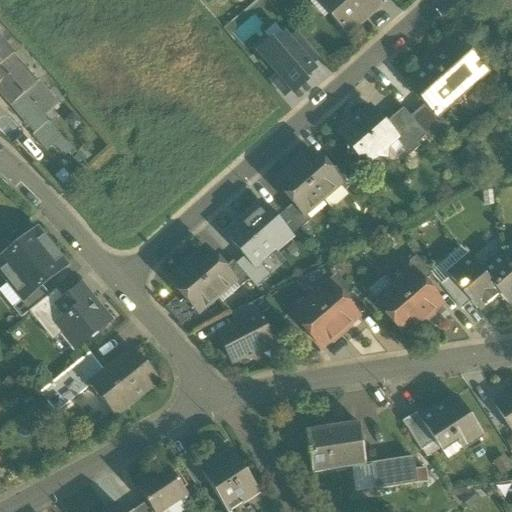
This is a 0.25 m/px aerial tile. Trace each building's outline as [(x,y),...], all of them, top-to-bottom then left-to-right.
[(323,19),(329,14),(333,10),(324,0),(311,0),(309,3),(323,19)] [(329,14),(347,35),(379,6),(373,0),(324,0),(333,10),(329,14)] [(264,35),(270,42),(272,45),(283,36),(274,25),(264,35)] [(296,32),(287,40),(310,67),(319,60),(296,32)] [(425,104),(437,117),(438,116),(470,88),(465,83),(482,68),(452,35),(424,60),(429,66),(408,85),(425,104)] [(290,90),(293,93),(305,83),(302,80),(313,71),(310,67),(287,40),(283,36),(272,45),(270,42),(258,52),(278,76),(290,90)] [(0,66),(9,58),(14,55),(0,39),(0,66)] [(0,66),(0,68),(7,76),(17,68),(9,58),(0,66)] [(19,66),(17,68),(7,76),(14,84),(24,95),(35,85),(36,84),(19,66)] [(7,76),(0,68),(0,93),(1,95),(14,84),(7,76)] [(465,83),(470,88),(486,74),(482,68),(465,83)] [(290,90),(278,76),(271,81),(284,95),(290,90)] [(36,84),(35,85),(48,99),(36,109),(44,118),(59,104),(39,82),(36,84)] [(1,95),(11,106),(24,95),(14,84),(1,95)] [(35,85),(24,95),(33,106),(36,109),(48,99),(35,85)] [(11,106),(20,116),(33,106),(24,95),(11,106)] [(511,95),(493,112),(503,123),(511,114),(511,112),(511,95)] [(425,104),(409,119),(425,137),(428,140),(445,125),(438,116),(437,117),(425,104)] [(36,109),(33,106),(20,116),(49,150),(53,146),(62,138),(44,118),(36,109)] [(357,156),(365,165),(374,158),(386,158),(386,149),(386,147),(395,140),(395,139),(384,126),(369,109),(339,135),(347,145),(346,156),(357,156)] [(416,145),(425,137),(409,119),(402,110),(384,126),(395,139),(395,140),(405,152),(409,156),(419,148),(416,145)] [(73,150),(62,138),(53,146),(64,158),(73,150)] [(405,152),(395,140),(386,147),(386,149),(396,160),(405,152)] [(310,151),(292,167),(321,201),(338,186),(339,186),(329,173),(310,151)] [(338,186),(343,192),(353,184),(338,166),(329,173),(339,186),(338,186)] [(304,216),(321,201),(292,167),(274,183),(293,204),(304,216)] [(347,197),(343,192),(338,186),(321,201),(330,211),(347,197)] [(245,259),(254,268),(255,268),(275,250),(290,237),(275,220),(261,204),(225,236),(245,259)] [(299,229),(300,230),(310,222),(304,216),(293,204),(284,212),(299,229)] [(290,237),(299,229),(284,212),(275,220),(290,237)] [(0,271),(9,283),(51,249),(36,231),(12,250),(0,259),(0,271)] [(0,243),(0,259),(12,250),(4,240),(0,243)] [(449,277),(469,259),(459,247),(429,273),(431,275),(440,285),(449,277)] [(65,267),(51,249),(9,283),(13,288),(23,300),(23,301),(41,286),(65,267)] [(204,249),(186,264),(216,298),(233,283),(234,282),(223,270),(204,249)] [(255,268),(266,280),(286,263),(275,250),(255,268)] [(412,271),(422,283),(431,275),(429,273),(416,257),(406,265),(411,271),(412,271)] [(245,259),(236,267),(248,281),(256,289),(266,280),(255,268),(254,268),(245,259)] [(484,308),(500,295),(481,273),(469,259),(449,277),(466,298),(476,309),(484,308)] [(497,260),(481,273),(500,295),(508,304),(511,303),(511,268),(509,265),(504,259),(497,260)] [(238,289),(248,281),(236,267),(232,262),(223,270),(234,282),(233,283),(238,289)] [(198,314),(216,298),(186,264),(168,280),(198,314)] [(411,271),(394,286),(423,321),(441,305),(422,283),(412,271),(411,271)] [(328,284),(342,300),(351,292),(336,274),(326,283),(327,284),(328,284)] [(367,290),(371,295),(376,301),(394,286),(384,275),(367,290)] [(440,285),(457,305),(466,298),(449,277),(440,285)] [(221,304),(238,289),(233,283),(216,298),(221,304)] [(327,284),(310,299),(339,334),(357,318),(342,300),(328,284),(327,284)] [(12,309),(20,319),(29,313),(49,296),(41,286),(23,301),(23,300),(14,307),(12,309)] [(404,336),(423,321),(394,286),(376,301),(375,302),(386,314),(404,336)] [(4,295),(14,307),(23,300),(13,288),(4,295)] [(64,318),(64,319),(87,300),(78,288),(63,300),(54,306),(64,318)] [(36,322),(54,306),(63,300),(56,291),(49,296),(29,313),(36,322)] [(361,304),(377,322),(386,314),(375,302),(376,301),(371,295),(361,304)] [(165,308),(181,325),(191,317),(175,299),(165,308)] [(321,349),(339,334),(310,299),(293,314),(292,315),(306,331),(321,349)] [(71,346),(79,347),(89,339),(92,339),(98,335),(98,331),(110,322),(99,308),(94,308),(87,300),(64,319),(64,318),(54,326),(61,334),(71,346)] [(230,315),(236,326),(257,315),(252,304),(231,315),(230,315)] [(64,318),(54,306),(36,322),(51,342),(61,334),(54,326),(64,318)] [(281,321),(297,339),(306,331),(292,315),(293,314),(291,312),(281,321)] [(220,340),(232,364),(244,358),(249,359),(255,356),(257,351),(255,347),(270,339),(257,315),(236,326),(233,327),(231,334),(220,340)] [(218,335),(220,340),(231,334),(233,327),(218,335)] [(255,347),(257,351),(272,343),(270,339),(255,347)] [(89,387),(114,416),(158,381),(132,350),(104,372),(88,385),(89,387)] [(39,394),(55,414),(89,387),(88,385),(104,372),(89,354),(39,394)] [(511,394),(494,406),(511,432),(511,394)] [(457,443),(462,450),(482,437),(455,397),(420,420),(419,420),(434,442),(438,448),(452,439),(452,440),(455,438),(457,443)] [(402,422),(421,451),(434,442),(419,420),(420,420),(415,413),(402,422)] [(304,432),(311,475),(345,470),(364,467),(358,424),(304,432)] [(496,429),(508,448),(511,445),(511,435),(504,424),(496,429)] [(452,439),(438,448),(441,453),(457,443),(455,438),(452,440),(452,439)] [(206,482),(225,511),(230,511),(245,503),(241,496),(253,488),(230,453),(201,472),(200,472),(206,482)] [(179,463),(196,488),(206,482),(200,472),(201,472),(191,455),(179,463)] [(370,466),(374,491),(416,485),(412,458),(370,465),(370,466)] [(370,466),(364,467),(345,470),(349,495),(374,491),(370,466)] [(146,503),(152,511),(160,511),(186,495),(169,470),(138,490),(146,503)] [(152,511),(146,503),(134,510),(135,511),(152,511)]
